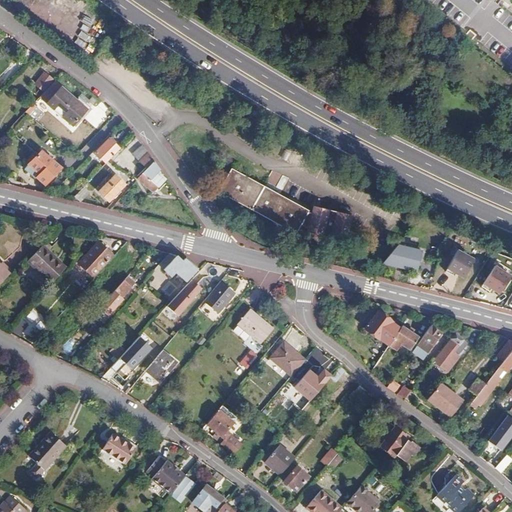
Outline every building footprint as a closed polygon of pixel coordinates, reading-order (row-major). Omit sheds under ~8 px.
[(71,0),(63,0),(61,4),(72,10),(76,3),(71,0)] [(82,6),(74,17),(85,24),(92,13),(82,6)] [(89,49),(93,33),(87,31),(84,40),(75,37),(73,44),(89,49)] [(51,79),(43,72),(33,84),(42,91),(51,79)] [(54,81),(39,96),(70,126),(84,112),(62,89),(60,87),(54,81)] [(118,149),(108,139),(95,153),(105,163),(107,161),(118,149)] [(146,169),(138,178),(145,186),(153,194),(165,178),(157,171),(159,169),(142,146),(132,153),(137,159),(146,167),(146,169)] [(41,149),(27,163),(38,173),(34,176),(43,184),(59,167),(41,149)] [(27,163),(24,166),(34,176),(38,173),(27,163)] [(228,168),(215,192),(294,233),(306,209),(228,168)] [(124,186),(114,176),(98,192),(107,202),(124,186)] [(79,201),(87,192),(83,188),(74,196),(79,201)] [(342,220),(320,205),(306,225),(328,240),(342,220)] [(111,256),(97,243),(78,263),(92,276),(111,256)] [(42,244),(27,259),(51,282),(65,267),(42,244)] [(423,254),(398,247),(385,264),(399,267),(399,264),(403,265),(403,268),(418,273),(423,254)] [(472,258),(461,251),(449,271),(460,277),(472,258)] [(182,261),(176,256),(163,270),(171,277),(175,273),(185,282),(197,269),(185,258),(182,261)] [(0,281),(14,267),(4,258),(2,261),(0,259),(0,281)] [(478,284),(498,295),(510,275),(490,263),(478,284)] [(134,283),(126,276),(113,290),(116,292),(106,302),(112,308),(121,298),(121,297),(134,283)] [(233,294),(219,281),(202,301),(217,313),(233,294)] [(250,306),(237,319),(258,341),(272,328),(250,306)] [(19,334),(23,327),(35,333),(43,317),(27,310),(16,333),(19,334)] [(373,317),(368,324),(364,329),(379,340),(380,339),(388,345),(393,337),(399,329),(390,323),(391,322),(377,312),(373,317)] [(373,317),(370,315),(365,322),(368,324),(373,317)] [(399,329),(393,337),(410,348),(417,337),(400,326),(399,329)] [(440,334),(429,326),(411,352),(421,360),(440,334)] [(450,339),(432,362),(445,371),(456,356),(452,353),(453,351),(458,354),(466,344),(454,335),(456,333),(453,331),(448,337),(450,339)] [(118,356),(124,360),(121,364),(133,371),(149,345),(132,335),(118,356)] [(304,360),(283,341),(269,357),(290,376),(304,360)] [(502,362),(511,349),(511,342),(508,342),(499,353),(501,355),(498,359),(502,362)] [(511,349),(502,362),(495,372),(484,385),(476,396),(472,401),(479,406),(501,380),(498,378),(503,371),(506,372),(511,365),(511,349)] [(160,350),(144,369),(159,381),(175,362),(160,350)] [(255,354),(250,350),(242,358),(248,363),(255,354)] [(456,356),(445,371),(447,373),(458,358),(456,356)] [(100,380),(107,384),(121,362),(113,358),(100,380)] [(337,369),(329,363),(315,379),(321,385),(328,377),(330,378),(337,369)] [(484,385),(476,379),(468,390),(476,396),(484,385)] [(396,392),(399,384),(390,380),(387,389),(396,392)] [(463,399),(440,382),(427,399),(450,416),(463,399)] [(364,390),(359,385),(349,397),(355,402),(364,390)] [(410,390),(404,386),(397,394),(404,398),(410,390)] [(511,407),(511,388),(507,395),(510,397),(501,409),(507,414),(511,407)] [(417,395),(410,390),(404,398),(411,403),(417,395)] [(221,404),(218,409),(233,421),(237,417),(221,404)] [(233,421),(218,409),(206,423),(215,431),(213,434),(222,441),(234,452),(241,443),(229,433),(226,430),(233,421)] [(391,425),(389,424),(383,432),(385,433),(391,425)] [(383,432),(376,441),(383,447),(381,449),(388,454),(390,452),(398,458),(403,451),(406,453),(413,444),(405,438),(404,439),(401,437),(397,434),(399,431),(391,425),(385,433),(383,432)] [(511,437),(511,435),(500,427),(491,439),(503,448),(511,437)] [(39,443),(40,444),(29,457),(43,470),(65,446),(49,432),(39,443)] [(133,448),(111,433),(101,449),(123,463),(133,448)] [(294,457),(279,445),(264,462),(279,475),(294,457)] [(336,454),(331,449),(320,461),(326,466),(336,454)] [(141,452),(136,458),(143,464),(147,458),(141,452)] [(344,461),(336,454),(326,466),(334,473),(344,461)] [(511,458),(506,454),(496,467),(500,471),(511,458)] [(164,461),(157,456),(145,470),(152,476),(164,461)] [(166,460),(164,461),(152,476),(151,478),(169,493),(184,475),(166,460)] [(308,476),(297,466),(283,480),(295,491),(308,476)] [(452,476),(434,497),(441,504),(443,502),(448,506),(446,508),(450,511),(456,511),(471,496),(463,489),(461,491),(457,487),(460,483),(452,476)] [(195,484),(186,477),(171,495),(180,502),(195,484)] [(228,499),(206,483),(190,503),(201,511),(202,511),(209,503),(219,511),(225,503),(228,499)] [(369,490),(362,484),(348,500),(360,511),(370,511),(379,503),(367,493),(369,490)] [(337,511),(342,506),(321,488),(307,505),(314,511),(337,511)] [(369,490),(367,493),(379,503),(381,500),(369,490)] [(27,511),(9,495),(0,504),(0,511),(27,511)] [(234,511),(225,503),(219,511),(217,511),(234,511)]
